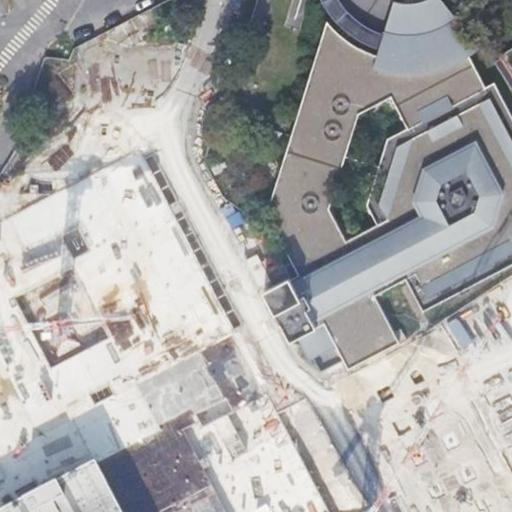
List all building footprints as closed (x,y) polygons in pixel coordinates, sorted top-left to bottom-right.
[(265,288),(276,311),(281,321),(291,340),(323,321),(347,369),(399,343),(375,296),(405,280),(422,313),(511,267),(511,115),(498,86),(488,90),(473,59),(485,52),(445,0),(436,0),(434,0),(419,0),(413,2),(407,5),(400,3),(391,36),(389,36),(383,55),(386,56),(384,63),(376,59),(369,56),(363,52),(355,46),(344,35),(336,26),(333,21),(270,213),(300,273),(293,277),(292,275),(265,288)] [(511,23),(491,37),(511,70),(511,23)] [(67,161),(92,166),(98,132),(73,128),(67,161)] [(199,511),(276,511),(329,489),(284,388),(264,397),(158,158),(57,202),(144,399),(157,393),(178,440),(169,444),(199,511)] [(0,295),(55,268),(42,243),(50,238),(40,218),(0,237),(0,295)] [(265,278),(290,264),(272,229),(246,243),(265,278)] [(73,437),(127,412),(70,289),(8,318),(18,340),(2,348),(3,350),(0,351),(0,441),(15,434),(19,442),(65,420),(73,437)] [(511,348),(487,364),(511,405),(511,348)] [(124,511),(99,463),(5,511),(124,511)]
